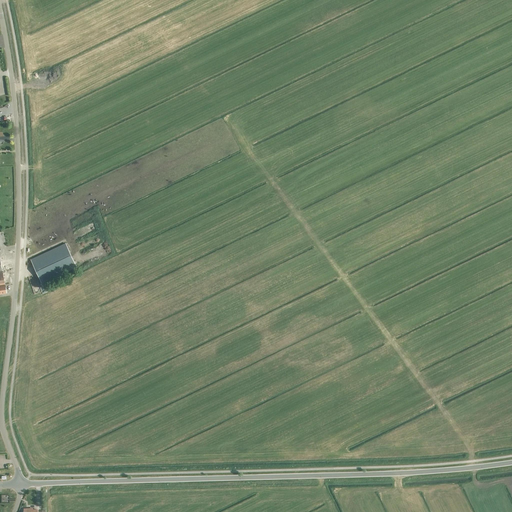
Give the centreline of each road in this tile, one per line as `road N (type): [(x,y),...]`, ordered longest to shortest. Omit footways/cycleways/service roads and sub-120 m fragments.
road 1 (track): [(472,467),(437,401),(158,29)]
road 2 (tertiary): [(19,484),(402,473),(511,462)]
road 3 (tertiary): [(19,484),(0,411),(18,236),(15,121),(0,10)]
